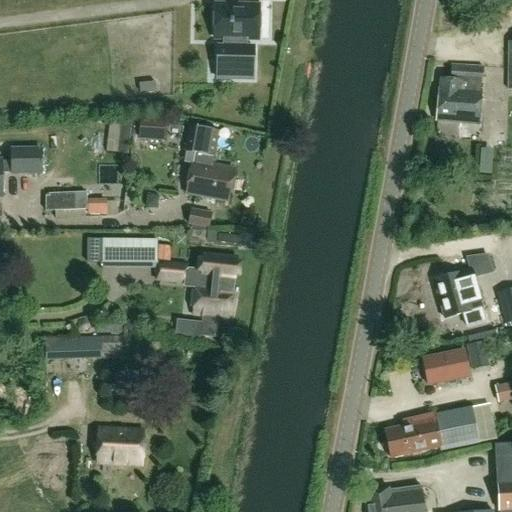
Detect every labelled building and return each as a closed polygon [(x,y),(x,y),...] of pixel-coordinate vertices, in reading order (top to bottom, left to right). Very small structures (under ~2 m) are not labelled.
[(258,40),(259,6),(215,5),(214,39),(258,40)] [(440,80),(436,122),(477,126),(480,91),(481,83),(482,83),(483,69),(452,66),(450,80),(440,80)] [(136,107),(135,120),(157,121),(158,108),(136,107)] [(165,121),(164,121),(164,122),(142,120),(141,138),(163,140),(165,121)] [(121,125),(117,153),(126,154),(130,123),(121,123),(121,125)] [(83,129),(84,143),(117,142),(116,127),(83,129)] [(211,166),(212,157),(213,157),(217,133),(201,130),(196,154),(197,154),(195,163),(192,163),(186,194),(228,202),(233,170),(211,166)] [(71,137),(55,143),(59,154),(75,148),(71,137)] [(12,174),(40,174),(40,150),(12,150),(12,174)] [(65,164),(64,152),(48,153),(49,165),(65,164)] [(45,211),(87,210),(86,192),(44,194),(45,211)] [(146,207),(157,209),(158,198),(148,196),(146,207)] [(210,214),(191,211),(189,225),(208,228),(210,214)] [(217,244),(217,243),(218,234),(207,234),(206,243),(217,244)] [(239,236),(218,234),(217,243),(239,245),(239,236)] [(156,269),(156,261),(157,246),(157,241),(129,241),(101,241),(101,268),(156,269)] [(157,246),(156,261),(169,262),(170,247),(157,246)] [(234,288),(233,288),(236,260),(204,256),(202,273),(187,271),(187,266),(158,263),(156,280),(196,285),(193,315),(203,316),(201,336),(225,339),(227,319),(231,319),(234,288)] [(484,318),(470,271),(452,277),(451,276),(434,281),(445,318),(462,313),(465,322),(484,318)] [(511,322),(511,289),(496,294),(505,324),(511,322)] [(95,334),(120,334),(121,322),(95,322),(95,334)] [(135,336),(135,323),(123,323),(123,336),(135,336)] [(154,340),(138,340),(137,339),(85,339),(45,340),(45,360),(85,359),(138,359),(154,359),(154,340)] [(483,343),(466,346),(471,369),(488,366),(483,343)] [(463,351),(422,359),(428,386),(468,378),(463,351)] [(511,382),(497,386),(500,402),(511,400),(511,382)] [(434,416),(435,421),(385,432),(391,460),(439,449),(440,452),(478,444),(472,409),(434,416)] [(144,432),(98,430),(96,464),(142,466),(144,432)] [(511,511),(511,445),(496,447),(499,511),(511,511)] [(366,492),(368,511),(423,511),(421,488),(389,492),(389,489),(366,492)]
